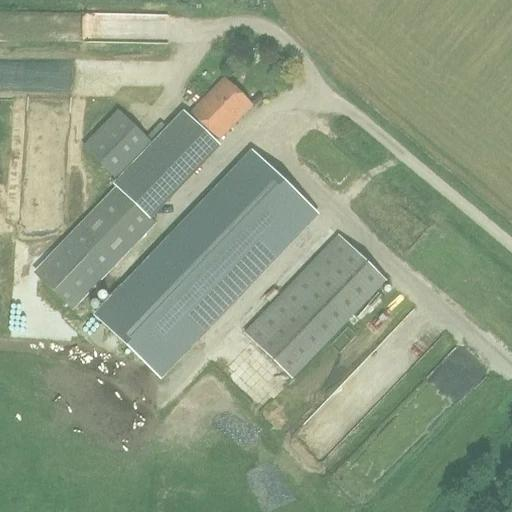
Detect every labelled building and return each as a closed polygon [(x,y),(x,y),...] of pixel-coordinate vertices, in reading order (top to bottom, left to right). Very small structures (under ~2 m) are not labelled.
[(200,162),(253,107),(225,80),(172,135),(200,162)] [(118,113),(84,148),(118,182),(153,147),(118,113)] [(341,131),(330,140),(352,167),(363,158),(341,131)] [(253,155),(132,280),(95,319),(156,378),(314,214),(253,155)] [(156,222),(120,188),(37,275),(73,309),(156,222)] [(292,380),(386,282),(339,238),(245,335),(292,380)] [(252,373),(249,384),(263,387),(265,376),(252,373)] [(357,474),(350,488),(373,501),(381,488),(357,474)]
